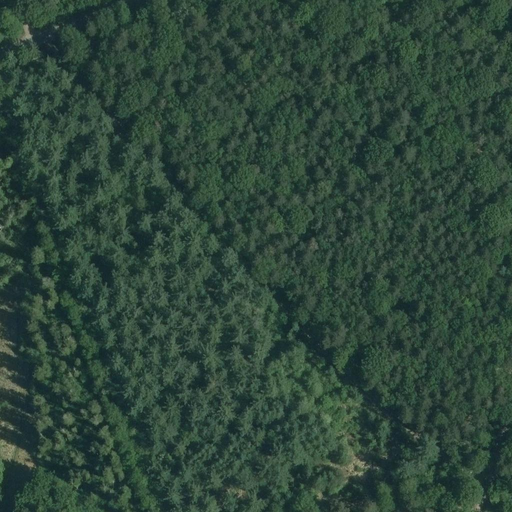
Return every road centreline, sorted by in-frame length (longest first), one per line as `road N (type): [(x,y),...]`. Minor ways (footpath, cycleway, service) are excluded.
road 1 (tertiary): [(0,53),(144,0)]
road 2 (track): [(335,511),(438,490),(483,492)]
